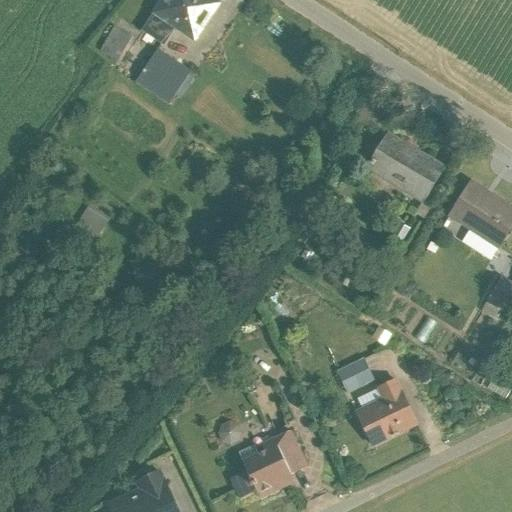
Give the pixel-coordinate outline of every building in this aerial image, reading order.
[(208,0),(164,0),(142,34),(163,48),(174,32),(192,43),(217,6),(208,0)] [(131,39),(113,29),(99,53),(117,63),(131,39)] [(190,74),(157,51),(134,85),(167,107),(190,74)] [(443,169),(388,137),(366,173),(420,205),(414,216),(423,221),(430,209),(422,204),(443,169)] [(511,226),(511,212),(470,185),(448,220),(468,233),(462,244),(489,261),(496,252),(496,251),(511,226)] [(94,196),(76,222),(99,238),(117,211),(94,196)] [(408,231),(398,224),(389,240),(400,246),(408,231)] [(511,284),(501,279),(481,313),(496,322),(503,310),(510,314),(511,310),(511,284)] [(390,337),(377,329),(371,340),(384,347),(390,337)] [(336,374),(346,395),(374,381),(364,361),(336,374)] [(355,413),(372,447),(416,426),(394,382),(376,390),(381,400),(355,413)] [(237,427),(229,424),(221,427),(218,436),(222,444),(231,447),(238,444),(241,435),(237,427)] [(306,468),(290,433),(286,435),(285,434),(273,440),(272,439),(261,444),(265,452),(257,456),(253,447),(238,454),(246,472),(230,481),(240,500),(256,493),(259,500),(260,500),(286,487),(283,480),(306,468)] [(177,511),(159,473),(153,476),(134,485),(136,491),(108,504),(112,511),(177,511)]
